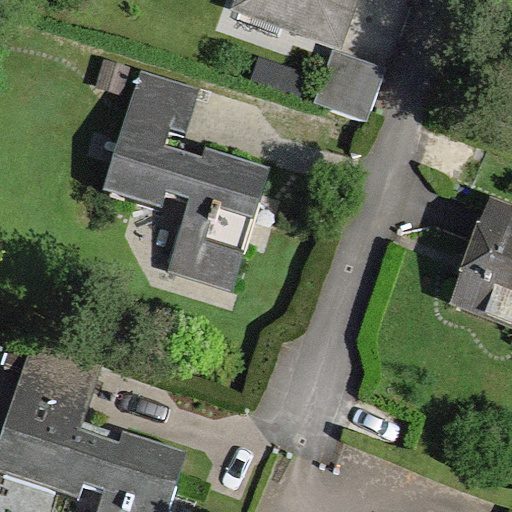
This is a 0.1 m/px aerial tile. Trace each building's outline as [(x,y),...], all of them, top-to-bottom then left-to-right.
[(233,0),(229,13),(337,49),(353,0),(233,0)] [(341,52),(329,103),(380,115),(392,64),(341,52)] [(185,147),(201,96),(142,77),(103,196),(187,223),(170,274),(228,293),(267,174),(185,147)] [(511,215),(488,206),(449,306),(511,329),(511,215)] [(81,433),(101,369),(27,345),(0,431),(0,478),(99,510),(98,511),(158,511),(174,463),(81,433)]
